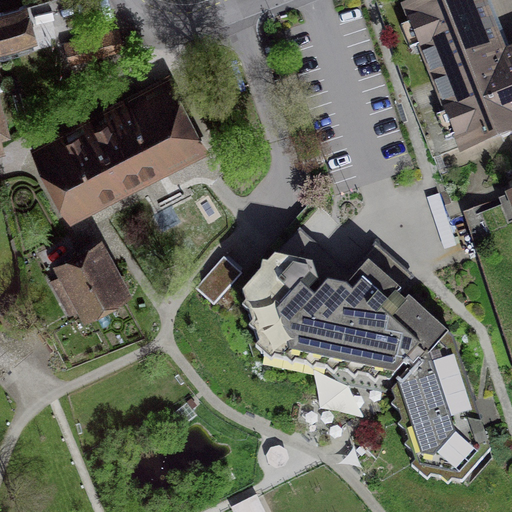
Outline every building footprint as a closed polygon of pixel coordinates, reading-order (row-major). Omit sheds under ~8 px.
[(483,0),(408,0),(392,6),(454,163),(511,139),(511,53),(505,56),(483,0)] [(0,147),(0,145),(0,53),(31,45),(23,16),(22,10),(0,15),(0,147)] [(117,33),(62,47),(68,70),(123,56),(117,33)] [(171,94),(37,160),(67,220),(177,166),(201,154),(171,94)] [(96,240),(48,269),(82,323),(130,294),(96,240)] [(241,276),(223,262),(197,292),(215,306),(241,276)] [(315,272),(281,263),(273,272),(264,269),(263,278),(245,299),(248,306),(242,312),(254,326),(254,334),(259,338),(261,346),(257,351),(272,364),(293,356),(397,379),(427,460),(455,440),(430,360),(451,340),(412,306),(409,309),(402,302),(404,298),(367,269),(352,290),(333,287),(321,301),(313,296),(321,285),(315,272)] [(264,511),(249,485),(222,502),(228,511),(264,511)]
